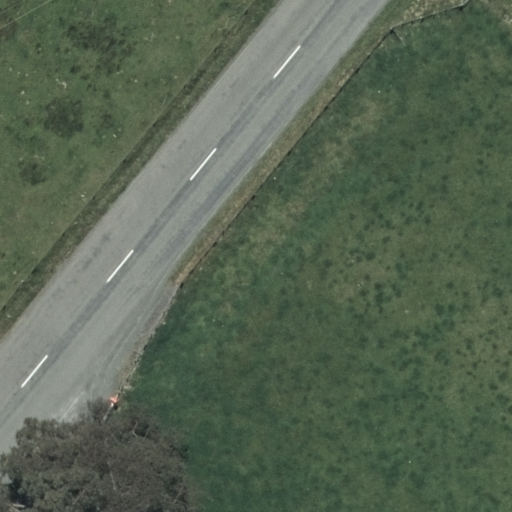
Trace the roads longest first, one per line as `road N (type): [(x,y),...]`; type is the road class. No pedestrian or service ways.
road 1 (tertiary): [(340,0),(0,417)]
road 2 (track): [(1,415),(87,511)]
